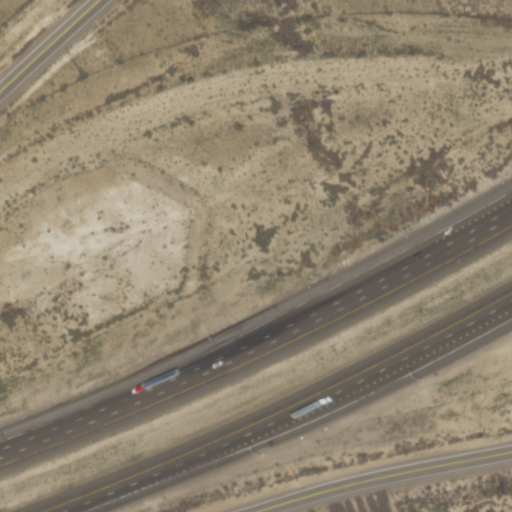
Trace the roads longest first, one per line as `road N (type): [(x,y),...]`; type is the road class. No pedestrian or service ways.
road 1 (motorway): [(279,331),(0,449)]
road 2 (tertiary): [(511,449),(248,511)]
road 3 (motorway): [(511,209),(279,331)]
road 4 (motorway): [(290,416),(511,302)]
road 5 (motorway): [(62,511),(290,416)]
road 6 (tertiary): [(110,0),(0,99)]
